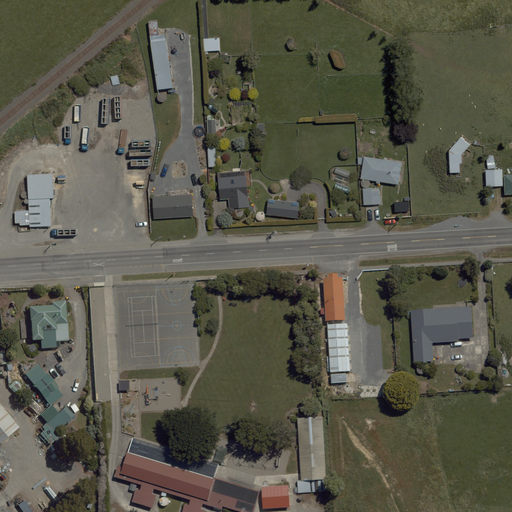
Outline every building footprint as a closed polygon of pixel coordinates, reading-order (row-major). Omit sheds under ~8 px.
[(169,39),(152,42),(159,87),(175,85),(169,39)] [(219,115),(207,115),(207,133),(219,133),(219,115)] [(266,121),(258,121),(258,131),(266,131),(266,121)] [(463,137),(449,150),(451,172),(463,171),(461,152),(469,144),(463,137)] [(217,145),(208,145),(208,167),(218,166),(217,145)] [(403,163),(366,157),(362,178),(400,184),(403,163)] [(501,169),(486,170),(487,185),(502,184),(501,169)] [(51,173),(29,174),(31,226),(53,225),(51,173)] [(247,176),(219,178),(221,198),(230,198),(231,207),(249,205),(247,176)] [(382,194),(373,195),(372,188),(362,188),(362,204),(383,204),(382,194)] [(193,193),(154,195),(155,217),(195,215),(193,193)] [(301,205),(270,201),(268,214),(299,217),(301,205)] [(343,275),(325,276),(327,321),(345,320),(343,275)] [(67,340),(64,303),(30,305),(33,342),(67,340)] [(472,306),(413,310),(416,361),(437,360),(435,342),(474,339),(472,306)] [(12,347),(0,347),(0,366),(13,366),(12,347)] [(64,393),(40,363),(24,375),(48,406),(64,393)] [(0,406),(0,439),(16,426),(0,406)] [(320,419),(297,420),(301,480),(324,479),(320,419)] [(37,432),(50,445),(54,441),(62,450),(68,444),(47,422),(37,432)] [(222,460),(137,435),(125,477),(142,482),(135,503),(152,508),(157,490),(187,499),(183,511),(208,511),(210,508),(223,511),(254,511),(261,492),(217,479),(222,460)] [(289,486),(263,487),(264,510),(290,508),(289,486)] [(315,503),(299,504),(299,511),(304,511),(315,511),(315,503)]
